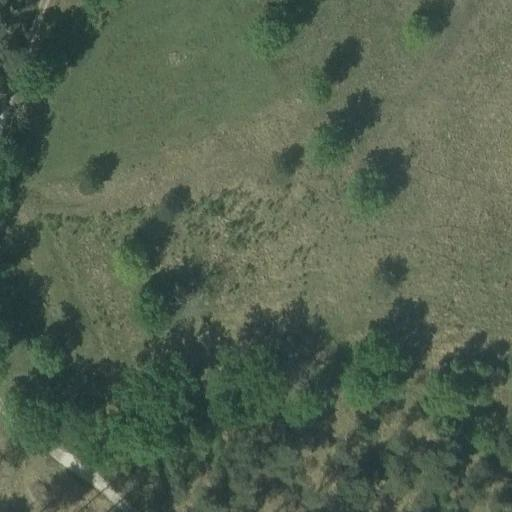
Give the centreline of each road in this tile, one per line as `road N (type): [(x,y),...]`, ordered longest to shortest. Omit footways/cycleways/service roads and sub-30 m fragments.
road 1 (track): [(139,511),(0,406)]
road 2 (track): [(0,130),(43,0)]
